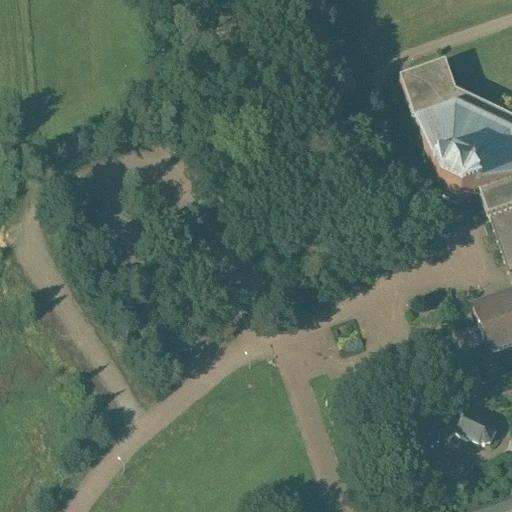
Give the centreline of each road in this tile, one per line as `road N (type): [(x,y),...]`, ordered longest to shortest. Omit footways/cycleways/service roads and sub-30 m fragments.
road 1 (residential): [(76,511),(143,424),(205,373),(281,331)]
road 2 (track): [(32,215),(21,173),(16,0)]
road 3 (residential): [(281,331),(340,511)]
road 4 (residential): [(281,331),(443,263)]
